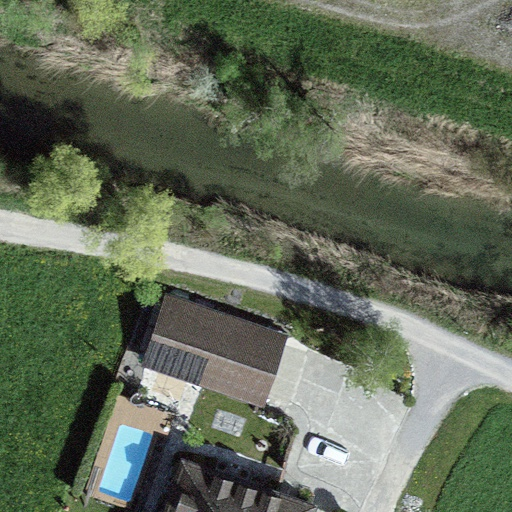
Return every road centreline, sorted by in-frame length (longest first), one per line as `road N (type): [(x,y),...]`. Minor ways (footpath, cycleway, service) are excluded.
road 1 (track): [(457,349),(233,267),(0,224)]
road 2 (track): [(474,0),(406,15),(340,0)]
